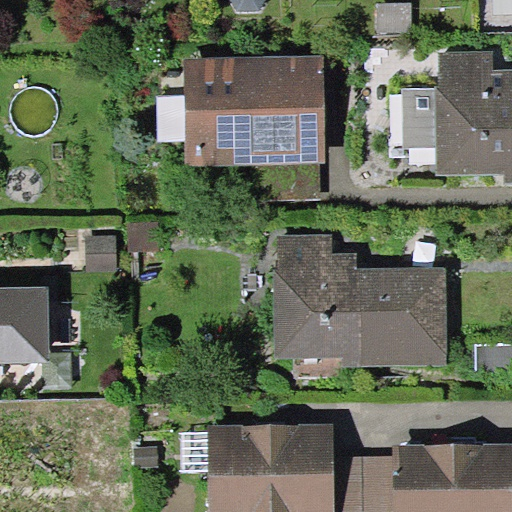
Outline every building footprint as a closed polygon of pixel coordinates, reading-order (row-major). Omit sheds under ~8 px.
[(497,56),(432,58),(436,188),(511,185),(511,94),(498,95),(497,56)] [(315,68),(183,70),(184,173),(317,171),(315,68)] [(354,241),(269,243),(272,372),(437,368),(435,277),(355,279),(354,241)] [(116,245),(81,244),(81,276),(115,277),(116,245)] [(0,367),(40,367),(40,298),(0,298),(0,367)] [(511,350),(473,350),(473,385),(511,385),(511,350)] [(323,511),(325,435),(203,433),(201,511),(323,511)] [(507,511),(509,457),(392,455),(391,511),(507,511)] [(379,511),(378,461),(331,463),(332,511),(379,511)]
